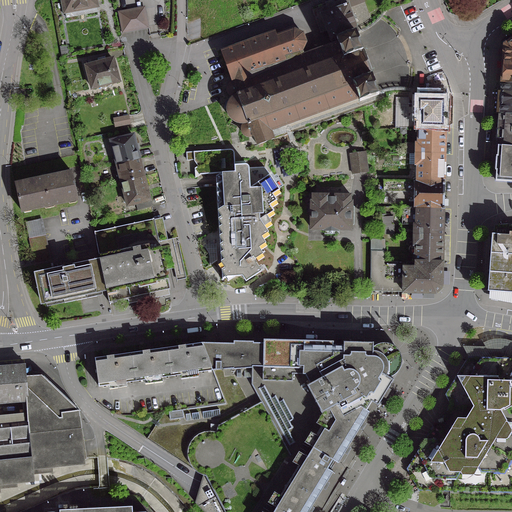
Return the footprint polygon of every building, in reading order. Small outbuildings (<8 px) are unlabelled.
[(62,0),(65,12),(95,6),(94,2),(101,1),(100,0),(62,0)] [(321,32),(328,30),(332,40),(336,38),(355,31),(358,31),(349,5),(351,5),(348,0),(342,0),(331,4),(313,10),(321,32)] [(142,12),(120,16),(123,31),(145,27),(142,12)] [(273,32),(221,51),(232,81),(303,55),(301,50),(305,42),(302,34),(293,30),(286,32),(275,37),(273,32)] [(329,46),(303,55),(232,81),(232,82),(229,83),(227,85),(226,87),(226,89),(226,92),(228,95),(230,96),(233,97),(231,99),(229,101),(228,104),(227,106),(226,110),(227,112),(228,115),(229,118),(232,121),(235,123),(239,124),(243,124),(242,126),(241,128),(241,131),(242,134),(244,136),(246,137),(249,137),(252,136),(252,137),(254,137),(257,145),(273,139),(272,135),(270,130),(358,98),(359,101),(378,94),(372,78),(373,78),(372,75),(367,62),(363,51),(364,51),(362,48),(361,48),(355,31),(336,38),(337,42),(329,46)] [(507,44),(505,46),(502,84),(511,84),(511,41),(507,44)] [(97,59),(98,63),(85,66),(91,88),(117,81),(112,59),(105,61),(104,57),(97,59)] [(511,84),(502,84),(501,100),(499,124),(499,129),(496,130),(495,139),(498,140),(498,146),(511,147),(511,84)] [(407,106),(396,106),(395,128),(399,128),(406,127),(418,127),(444,128),(445,128),(445,98),(443,98),(443,92),(418,92),(414,92),(413,93),(412,95),(412,100),(416,100),(415,112),(407,112),(407,106)] [(129,124),(127,116),(113,119),(114,127),(129,124)] [(444,151),(444,128),(418,127),(418,143),(405,143),(405,153),(415,154),(415,165),(417,165),(417,181),(384,180),(384,191),(414,191),(414,202),(416,202),(416,208),(401,208),(401,225),(413,225),(413,246),(415,246),(415,262),(441,262),(442,242),(442,231),(443,209),(443,208),(443,194),(444,181),(443,181),(443,159),(444,151)] [(132,136),(110,141),(127,206),(135,203),(137,211),(151,207),(146,190),(148,190),(147,187),(145,186),(139,163),(141,163),(140,160),(138,159),(135,149),(137,149),(136,146),(132,136)] [(511,147),(498,146),(495,180),(511,181),(511,147)] [(225,149),(187,152),(187,159),(194,159),(195,160),(198,165),(195,167),(196,177),(200,173),(222,171),(236,171),(236,164),(234,151),(233,149),(231,149),(225,149)] [(364,152),(349,154),(352,174),(367,172),(364,152)] [(247,163),(236,164),(236,171),(222,171),(217,176),(221,261),(225,267),(222,269),(223,278),(228,276),(243,274),(246,281),(262,270),(255,258),(264,253),(259,246),(267,242),(262,236),(269,231),(265,225),(272,220),(267,214),(274,210),(270,204),(277,199),(273,192),(281,189),(265,167),(250,167),(249,164),(247,163)] [(71,172),(14,184),(21,211),(76,199),(71,172)] [(311,202),(311,229),(323,229),(324,229),(324,234),(332,234),(336,234),(336,230),(337,230),(337,229),(350,229),(350,226),(353,224),(353,219),(351,217),(350,217),(350,214),(351,214),(353,212),(353,207),(350,205),(350,202),(350,195),(334,195),(334,197),(327,197),(327,194),(311,194),(311,202)] [(392,216),(379,217),(381,234),(392,235),(392,216)] [(29,238),(46,235),(42,219),(26,222),(29,238)] [(99,261),(105,288),(108,302),(169,289),(160,246),(159,246),(159,244),(153,219),(93,232),(99,261)] [(511,223),(500,223),(500,233),(492,232),(491,252),(488,291),(490,290),(490,298),(511,302),(511,223)] [(50,258),(46,235),(29,238),(34,261),(50,258)] [(370,240),(369,291),(435,293),(441,287),(441,262),(415,262),(404,262),(404,265),(383,264),(383,240),(370,240)] [(41,302),(105,288),(99,261),(35,274),(41,302)] [(263,343),(262,367),(262,380),(291,381),(292,374),(304,374),(309,383),(305,384),(321,412),(324,411),(329,419),(324,428),(322,426),(310,446),(312,447),(335,461),(337,463),(358,429),(369,412),(366,410),(371,401),(377,405),(393,379),(387,376),(391,375),(394,373),(397,370),(399,366),(400,363),(400,359),(399,356),(398,352),(395,349),(392,347),(389,345),(386,344),(382,344),(379,345),(375,346),(372,348),(373,342),(343,341),(343,345),(332,345),(333,341),(263,339),(263,343)] [(211,370),(212,370),(232,368),(232,369),(252,368),(252,366),(262,367),(263,343),(253,342),(253,341),(233,341),(233,343),(230,343),(215,343),(201,343),(187,345),(151,350),(114,355),(94,358),(98,386),(134,381),(170,376),(211,370)] [(511,358),(499,358),(467,357),(444,394),(450,404),(440,419),(429,438),(428,438),(428,439),(424,439),(416,451),(417,453),(415,453),(406,469),(417,490),(511,492),(511,358)] [(0,402),(22,401),(26,400),(24,376),(24,365),(0,366),(0,402)] [(271,511),(275,507),(273,505),(304,454),(307,455),(312,447),(310,446),(322,426),(324,428),(329,419),(324,411),(321,412),(305,384),(309,383),(304,374),(292,374),(291,381),(262,380),(262,367),(252,366),(252,368),(232,369),(232,368),(212,370),(224,404),(163,412),(146,439),(192,469),(202,474),(205,476),(224,511),(271,511)] [(0,487),(16,486),(16,482),(34,480),(33,476),(52,473),(51,468),(84,463),(84,459),(85,458),(85,451),(78,410),(41,375),(24,376),(26,400),(22,401),(23,422),(0,424),(0,487)] [(275,507),(283,511),(307,511),(329,476),(332,471),(330,470),(335,461),(312,447),(307,455),(304,454),(273,505),(275,507)]
